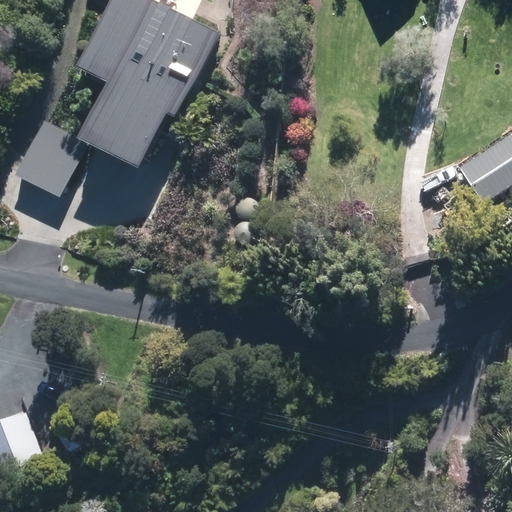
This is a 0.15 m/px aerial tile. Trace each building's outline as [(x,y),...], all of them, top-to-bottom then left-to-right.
[(181,126),(224,37),(147,0),(116,0),(81,73),(111,89),(110,92),(84,142),(82,147),(90,151),(143,178),(172,122),(181,126)] [(511,55),(511,0),(493,0),(495,3),(473,7),(486,69),(509,64),(508,57),(511,55)] [(84,142),(47,122),(18,180),(63,203),(90,151),(82,147),(84,142)] [(511,139),(467,168),(490,204),(511,190),(511,139)] [(235,220),(264,222),(266,199),(237,197),(235,220)] [(264,222),(235,220),(233,246),(262,248),(264,222)] [(87,409),(57,421),(67,443),(97,431),(87,409)] [(46,511),(47,503),(20,501),(19,511),(46,511)]
